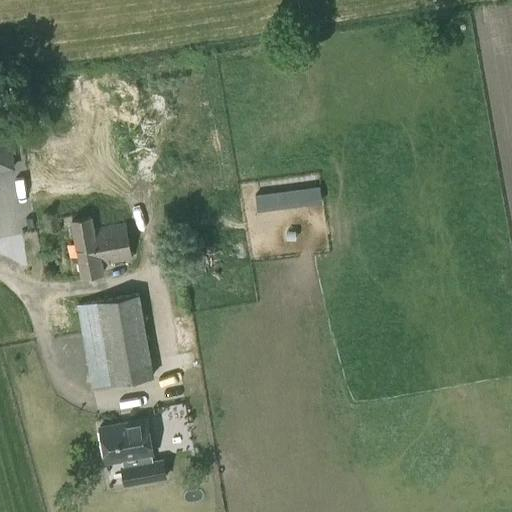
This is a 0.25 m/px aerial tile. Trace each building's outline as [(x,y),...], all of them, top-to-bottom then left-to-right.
[(160,99),(164,129),(315,112),(308,53),(134,72),(137,102),(160,99)] [(0,166),(12,164),(5,120),(0,120),(0,166)] [(215,167),(169,169),(170,192),(216,190),(215,167)] [(323,181),(257,191),(262,220),(327,210),(323,181)] [(54,212),(41,214),(44,232),(57,230),(54,212)] [(91,216),(70,220),(80,277),(102,273),(100,264),(130,259),(124,223),(93,229),(91,216)] [(139,314),(135,293),(75,304),(79,324),(139,314)] [(150,377),(148,360),(88,370),(90,387),(150,377)] [(145,418),(97,426),(103,462),(151,453),(145,418)]
